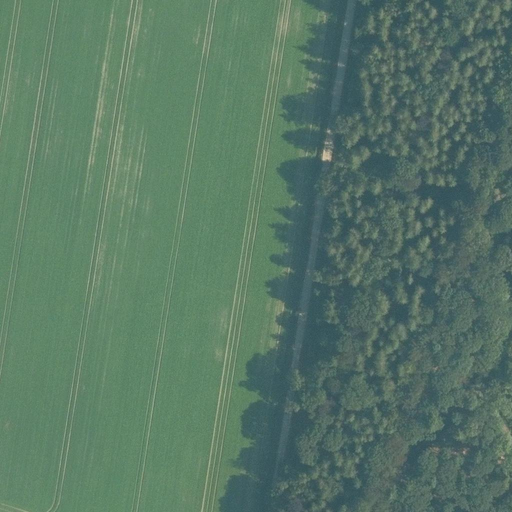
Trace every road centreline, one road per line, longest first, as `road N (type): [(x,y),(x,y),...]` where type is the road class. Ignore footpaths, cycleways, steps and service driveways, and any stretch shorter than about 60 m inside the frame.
road 1 (track): [(269,511),(348,0)]
road 2 (track): [(368,511),(511,71)]
